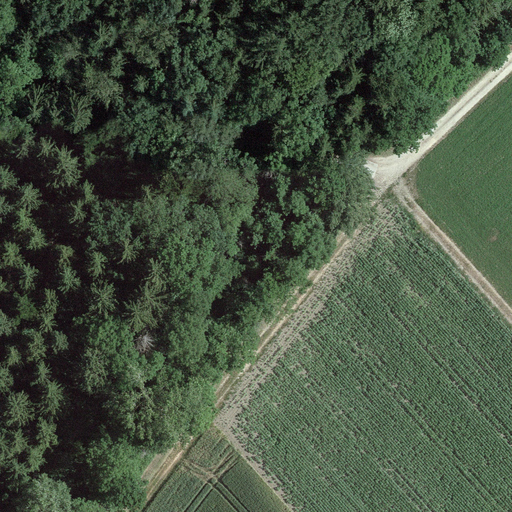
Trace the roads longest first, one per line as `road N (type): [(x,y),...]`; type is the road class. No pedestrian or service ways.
road 1 (track): [(511,66),(395,170),(0,22)]
road 2 (track): [(395,170),(138,511)]
